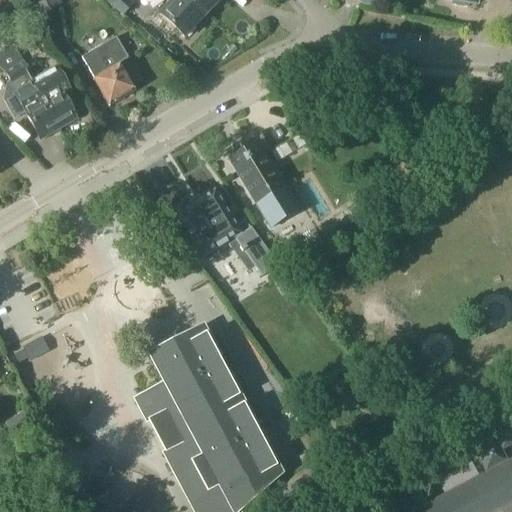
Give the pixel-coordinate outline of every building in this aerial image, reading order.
[(59,0),(25,0),(25,1),(38,20),(62,4),(59,0)] [(103,0),(116,11),(126,14),(134,5),(129,0),(103,0)] [(187,0),(162,0),(169,6),(158,17),(182,39),(205,15),(187,0)] [(187,0),(205,15),(218,0),(187,0)] [(384,0),(382,3),(390,11),(397,3),(394,0),(384,0)] [(443,0),(451,2),(451,6),(466,8),(467,4),(475,5),(475,0),(443,0)] [(43,140),(60,131),(35,88),(32,90),(30,88),(29,86),(25,80),(32,76),(8,37),(0,41),(0,69),(4,73),(17,94),(6,101),(4,104),(12,116),(15,117),(26,111),(43,140)] [(105,43),(80,58),(109,105),(134,90),(105,43)] [(58,70),(29,86),(30,88),(32,90),(35,88),(60,131),(77,121),(65,100),(72,95),(58,70)] [(298,138),(304,148),(316,141),(309,131),(298,138)] [(228,160),(267,224),(293,208),(254,144),(248,148),(245,144),(232,152),(234,156),(228,160)] [(291,154),(285,144),(271,153),(277,162),(291,154)] [(0,151),(0,170),(9,163),(0,151)] [(198,197),(188,203),(190,207),(176,215),(202,258),(217,250),(217,251),(227,245),(226,244),(233,239),(241,249),(239,251),(241,255),(243,253),(257,272),(272,261),(243,220),(242,221),(243,222),(235,227),(214,192),(200,201),(198,197)] [(317,273),(328,266),(315,246),(305,252),(317,273)] [(300,255),(291,261),(302,276),(310,270),(300,255)] [(294,288),(287,275),(279,280),(286,293),(294,288)] [(251,433),(254,432),(224,375),(221,376),(214,363),(217,361),(201,332),(172,347),(173,350),(155,365),(166,387),(137,402),(168,460),(170,458),(177,471),(175,473),(190,502),(193,501),(198,511),(235,511),(252,498),(248,490),(276,475),(261,445),(258,447),(251,433)] [(19,364),(27,360),(23,351),(14,355),(19,364)] [(421,388),(426,392),(432,387),(427,382),(421,388)] [(511,511),(511,459),(505,463),(499,451),(511,445),(501,426),(490,431),(488,428),(476,434),(483,446),(472,451),(484,474),(412,511),(511,511)]
